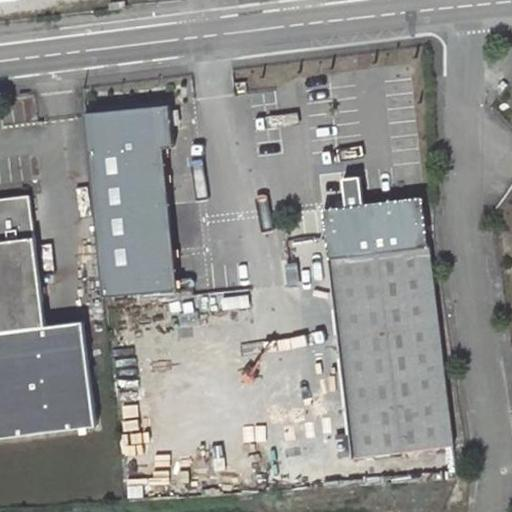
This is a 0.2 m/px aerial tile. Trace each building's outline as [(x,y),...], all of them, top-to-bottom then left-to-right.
[(127,1),(111,3),(112,10),(128,8),(127,1)] [(177,100),(95,107),(110,293),(185,287),(182,247),(200,245),(196,202),(176,203),(172,144),(180,143),(177,100)] [(0,438),(96,427),(83,322),(45,326),(29,196),(0,199),(0,438)] [(423,198),(323,210),(355,459),(454,446),(423,198)] [(244,292),(198,300),(203,326),(249,318),(244,292)]
